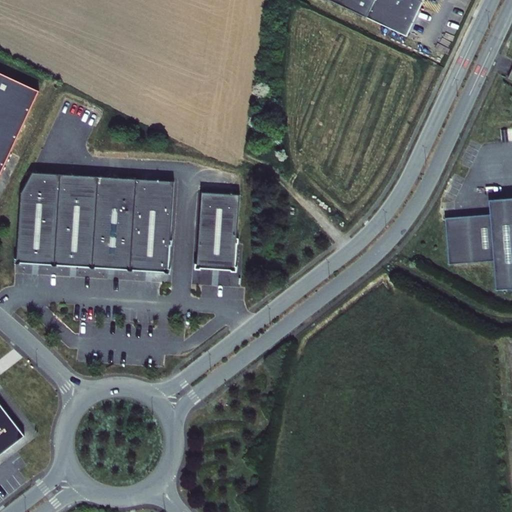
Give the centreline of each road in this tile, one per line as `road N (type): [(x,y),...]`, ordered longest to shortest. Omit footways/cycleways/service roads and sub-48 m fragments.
road 1 (tertiary): [(174,437),(195,396),(400,228),(511,4)]
road 2 (tertiary): [(492,0),(380,221),(182,380),(141,391)]
road 3 (track): [(347,252),(251,152)]
